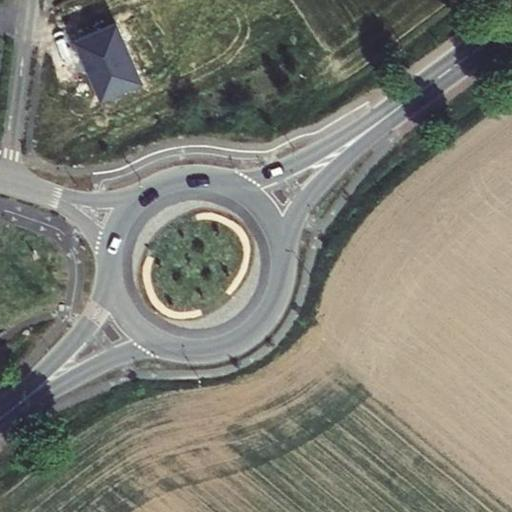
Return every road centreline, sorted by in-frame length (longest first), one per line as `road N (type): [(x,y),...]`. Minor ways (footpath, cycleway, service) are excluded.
road 1 (secondary): [(278,268),(310,193),(409,98)]
road 2 (secondary): [(409,98),(278,171),(217,183)]
road 3 (secondary): [(0,418),(109,356),(178,345)]
road 4 (residential): [(6,183),(28,0)]
road 5 (secondary): [(112,271),(77,336),(0,412)]
road 6 (secondary): [(178,345),(211,345),(242,333),(270,300),(278,268)]
road 7 (secondary): [(511,23),(409,98)]
